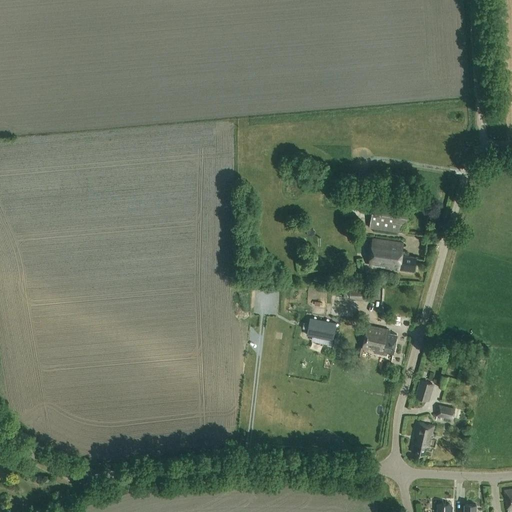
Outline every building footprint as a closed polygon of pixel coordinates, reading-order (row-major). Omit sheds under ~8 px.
[(374,198),(369,228),(404,233),(409,203),(374,198)] [(414,273),(416,258),(402,256),(403,244),(373,239),(369,266),(414,273)] [(349,299),(349,300),(374,301),(374,299),(378,299),(379,289),(345,288),(345,299),(349,299)] [(336,323),(309,318),(306,336),(332,341),(336,323)] [(395,353),(396,348),(395,347),(397,335),(393,334),(394,332),(367,327),(363,350),(393,355),(394,352),(395,353)] [(426,401),(431,384),(419,381),(415,398),(426,401)] [(455,409),(439,405),(436,416),(453,420),(455,409)] [(429,448),(435,427),(418,423),(415,438),(418,439),(416,444),(413,444),(411,453),(425,456),(428,447),(429,448)]
